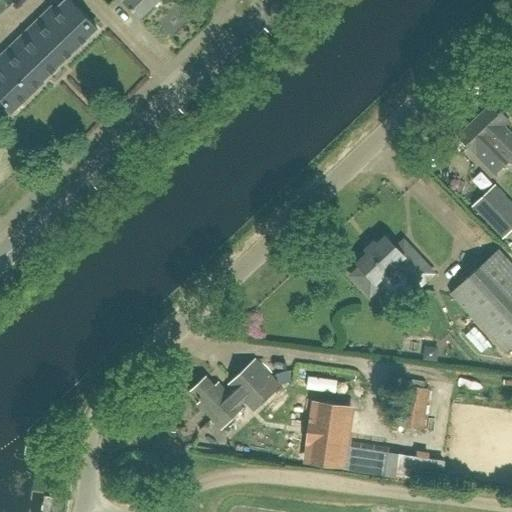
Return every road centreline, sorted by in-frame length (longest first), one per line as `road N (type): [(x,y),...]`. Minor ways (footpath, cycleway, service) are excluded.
road 1 (unclassified): [(93,511),(87,465),(102,406),(511,14)]
road 2 (tertiary): [(279,0),(0,259)]
